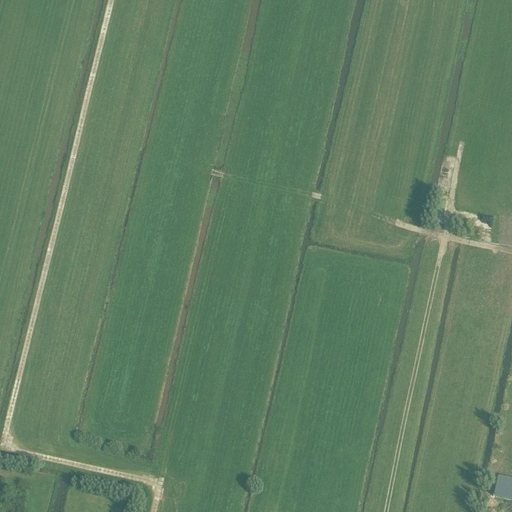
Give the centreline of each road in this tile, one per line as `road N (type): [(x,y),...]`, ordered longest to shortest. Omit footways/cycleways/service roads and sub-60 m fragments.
road 1 (track): [(110,0),(4,438),(12,449),(161,482),(154,511)]
road 2 (track): [(385,511),(462,143),(511,70)]
road 3 (track): [(212,96),(199,153),(209,171),(399,223)]
